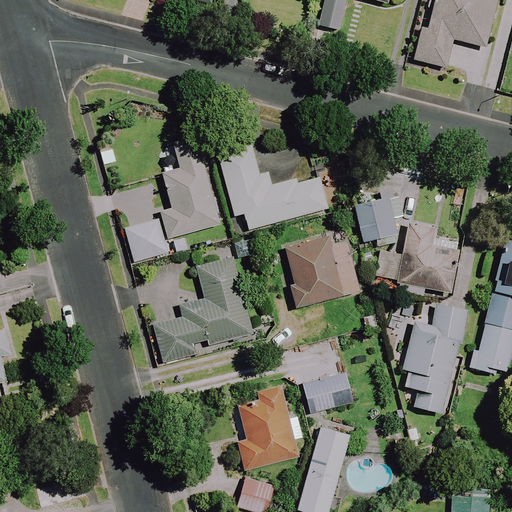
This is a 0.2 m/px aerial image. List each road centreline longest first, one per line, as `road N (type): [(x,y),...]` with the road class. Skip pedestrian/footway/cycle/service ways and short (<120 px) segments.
road 1 (residential): [(21,48),(50,40),(124,48),(511,144)]
road 2 (residential): [(21,48),(143,511)]
